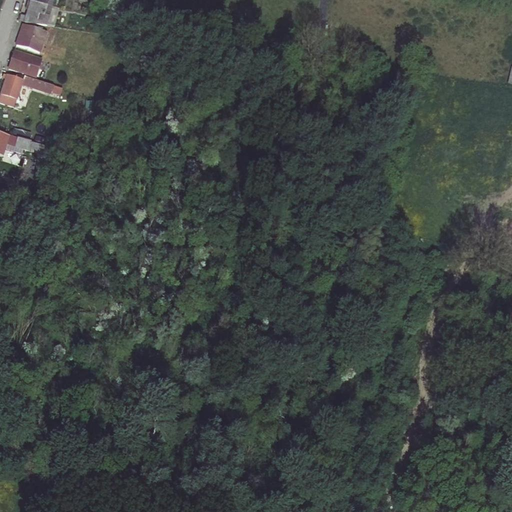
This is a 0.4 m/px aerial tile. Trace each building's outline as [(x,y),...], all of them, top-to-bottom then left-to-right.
[(46,0),(31,0),(25,17),(39,22),(46,0)] [(37,29),(21,24),(15,45),(31,50),(37,29)] [(29,57),(13,52),(8,67),(24,72),(29,57)] [(45,84),(21,77),(20,80),(5,76),(0,91),(0,103),(12,108),(19,85),(42,92),(45,84)] [(15,129),(13,137),(30,140),(31,133),(15,129)] [(37,146),(0,133),(0,155),(2,156),(3,152),(5,146),(21,151),(34,156),(37,146)] [(5,146),(3,152),(19,158),(21,151),(5,146)]
